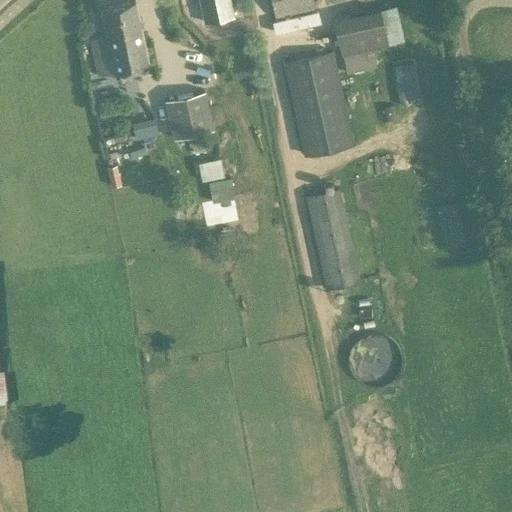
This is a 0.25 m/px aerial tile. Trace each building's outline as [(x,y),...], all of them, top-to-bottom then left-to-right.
[(134,0),(100,7),(106,35),(90,38),(98,75),(118,71),(120,81),(132,79),(130,69),(148,65),(135,0),(134,0)] [(198,0),(203,21),(234,15),(230,0),(198,0)] [(270,0),(275,18),(315,8),(312,0),(270,0)] [(388,44),(380,6),(332,16),(341,55),(388,44)] [(303,154),(354,144),(333,48),(282,60),(303,154)] [(377,67),(373,50),(343,56),(347,73),(377,67)] [(374,73),(375,102),(399,101),(398,72),(374,73)] [(164,98),(173,137),(213,128),(204,89),(164,98)] [(154,116),(146,118),(150,135),(158,134),(154,116)] [(193,152),(207,149),(203,132),(187,136),(189,145),(191,144),(193,152)] [(144,146),(128,151),(131,159),(147,153),(144,146)] [(116,157),(106,160),(108,166),(107,167),(111,184),(120,182),(116,164),(118,164),(116,157)] [(448,157),(428,161),(446,243),(465,239),(448,157)] [(203,181),(225,176),(221,159),(199,163),(203,181)] [(360,281),(340,187),(306,194),(325,288),(360,281)] [(233,197),(210,201),(215,227),(238,223),(233,197)] [(356,338),(362,372),(393,367),(388,333),(356,338)]
